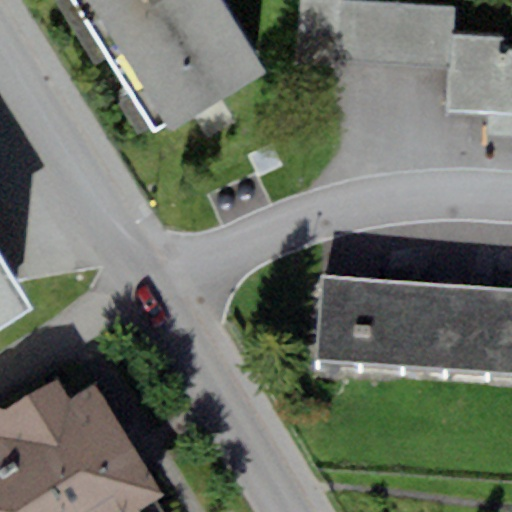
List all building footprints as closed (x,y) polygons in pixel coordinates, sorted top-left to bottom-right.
[(265,73),(219,0),(68,0),(152,133),(165,125),(169,132),(265,73)] [(299,0),(296,57),(449,66),(451,36),(453,8),(342,2),(342,0),(299,0)] [(446,112),(488,115),(487,136),(511,137),(511,50),(500,50),(501,39),(451,36),(449,66),(446,112)] [(0,330),(32,310),(0,258),(0,330)] [(358,363),(365,281),(324,278),(317,359),(358,363)] [(410,285),(365,281),(358,363),(403,366),(410,285)] [(453,289),(410,285),(403,366),(446,370),(453,289)] [(453,289),(446,370),(486,374),(495,289),(453,289)] [(511,290),(495,289),(486,374),(511,375),(511,290)] [(0,511),(162,511),(156,501),(163,497),(97,384),(70,401),(57,380),(4,412),(2,408),(0,409),(0,511)]
